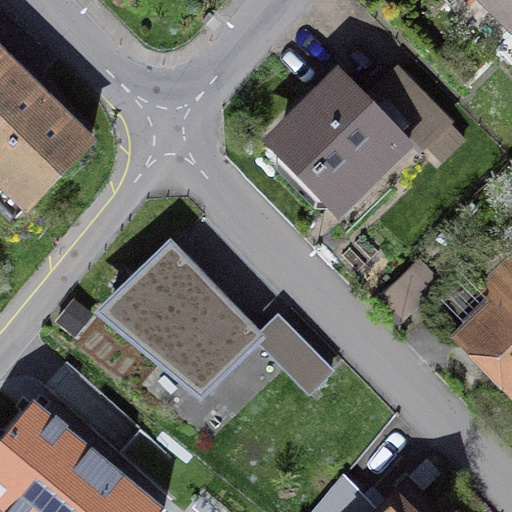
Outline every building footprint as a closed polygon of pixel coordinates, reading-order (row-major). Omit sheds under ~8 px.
[(511,0),(491,0),(511,21),(511,35),(498,49),(511,62),(511,0)] [(32,90),(34,87),(15,69),(12,70),(0,58),(0,177),(28,205),(87,144),(32,90)] [(380,87),(443,150),(458,135),(396,71),(380,87)] [(367,101),(344,77),(279,141),(343,208),(402,151),(360,108),(367,101)] [(256,339),(169,249),(109,306),(206,387),(256,339)] [(511,380),(511,257),(478,290),(493,307),(466,334),(511,380)] [(376,303),(397,325),(440,283),(419,261),(376,303)] [(428,306),(461,339),(493,307),(462,274),(428,306)] [(278,317),(256,339),(309,392),(330,371),(278,317)] [(142,511),(153,499),(33,400),(0,439),(0,511),(1,511),(142,511)] [(429,511),(409,492),(388,511),(373,511),(341,478),(312,511),(429,511)]
